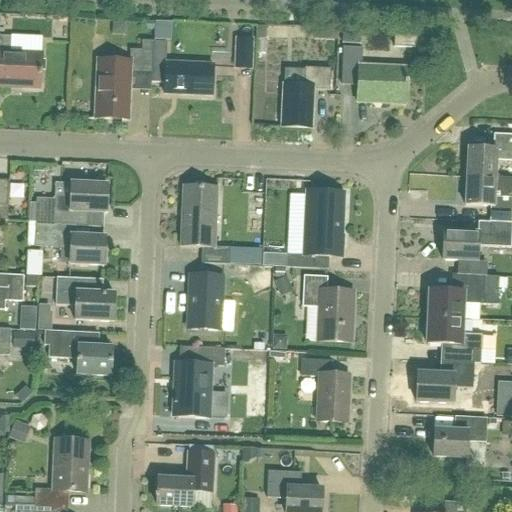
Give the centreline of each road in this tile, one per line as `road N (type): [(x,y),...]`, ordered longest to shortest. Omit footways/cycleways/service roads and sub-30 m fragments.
road 1 (residential): [(123,511),(126,437),(137,417),(148,153)]
road 2 (residential): [(373,511),(388,170)]
road 3 (residential): [(148,153),(388,170)]
road 4 (residential): [(388,170),(466,97),(511,81)]
road 5 (residential): [(0,148),(148,153)]
